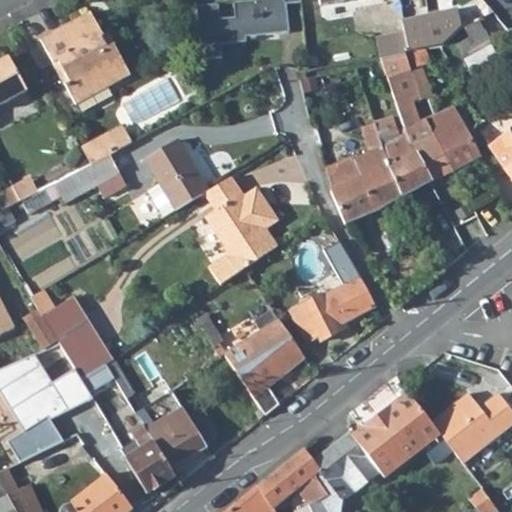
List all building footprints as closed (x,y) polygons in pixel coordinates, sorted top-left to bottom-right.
[(218,5),(197,7),(202,60),(222,58),(221,45),(246,42),(246,38),(289,33),(286,5),(301,3),(300,0),(261,0),(233,3),(234,18),(219,20),(218,5)] [(457,8),(403,21),(408,53),(425,49),(432,48),(439,47),(441,45),(461,27),(457,8)] [(64,28),(39,41),(53,65),(57,63),(69,85),(64,87),(75,107),(98,95),(96,90),(128,73),(114,47),(107,50),(102,40),(104,38),(92,16),(65,30),(64,28)] [(492,44),(479,22),(464,30),(468,38),(457,46),(462,59),(492,44)] [(377,38),(381,59),(405,54),(407,54),(404,33),(377,38)] [(102,40),(107,50),(114,47),(108,36),(104,38),(102,40)] [(425,49),(429,59),(434,57),(432,48),(425,49)] [(414,155),(415,154),(432,184),(453,173),(427,120),(422,122),(414,103),(419,101),(409,73),(409,69),(405,54),(381,59),(387,80),(406,134),(414,155)] [(0,106),(27,91),(8,57),(0,61),(0,106)] [(53,65),(64,87),(69,85),(57,63),(53,65)] [(432,95),(421,68),(409,73),(419,101),(432,95)] [(96,90),(98,95),(130,78),(128,73),(96,90)] [(454,108),(427,120),(453,173),(479,157),(454,108)] [(381,149),(389,168),(403,198),(430,185),(432,184),(415,154),(414,155),(406,134),(401,136),(394,117),(374,124),(381,149)] [(330,191),(345,225),(403,198),(389,168),(381,149),(374,124),(361,128),(369,154),(354,160),(353,158),(325,169),(331,191),(330,191)] [(511,129),(488,147),(504,170),(511,179),(511,129)] [(487,144),(492,141),(488,133),(483,136),(487,144)] [(91,144),(100,161),(109,156),(116,152),(107,136),(91,144)] [(207,193),(176,141),(145,160),(160,184),(176,211),(202,196),(207,193)] [(91,144),(82,149),(91,166),(100,161),(91,144)] [(109,156),(100,161),(91,166),(55,185),(64,203),(95,186),(119,173),(109,156)] [(95,186),(102,199),(126,186),(119,173),(95,186)] [(207,193),(202,196),(215,213),(240,196),(229,180),(207,193)] [(147,192),(164,220),(176,211),(160,184),(147,192)] [(8,192),(15,206),(20,204),(12,190),(8,192)] [(245,271),(277,249),(264,230),(276,222),(255,191),(243,200),(240,196),(215,213),(205,220),(227,252),(226,259),(209,270),(221,287),(245,271)] [(6,211),(15,206),(8,192),(0,196),(0,208),(2,213),(6,211)] [(2,213),(0,214),(0,230),(13,223),(6,211),(2,213)] [(375,307),(351,263),(336,270),(338,275),(345,286),(336,291),(323,298),(322,295),(289,312),(305,344),(319,337),(320,342),(340,332),(337,326),(344,323),(375,307)] [(336,291),(345,286),(338,275),(330,279),(336,291)] [(42,292),(30,299),(42,318),(54,311),(42,292)] [(42,318),(81,381),(106,366),(112,362),(72,299),(54,311),(42,318)] [(0,335),(14,329),(0,301),(0,335)] [(260,409),(264,415),(265,416),(279,405),(268,388),(305,359),(273,312),(254,324),(260,333),(225,355),(224,355),(225,357),(235,371),(260,409)] [(214,350),(224,343),(207,316),(197,322),(214,350)] [(337,326),(340,332),(347,329),(344,323),(337,326)] [(214,351),(219,359),(224,355),(225,355),(220,347),(214,351)] [(209,366),(218,382),(235,371),(225,357),(209,366)] [(106,366),(126,398),(133,393),(114,361),(112,362),(106,366)] [(144,410),(133,393),(126,398),(136,415),(144,410)] [(434,467),(453,453),(439,435),(430,424),(407,393),(350,437),(348,435),(313,462),(313,463),(320,473),(314,477),(328,497),(311,506),(299,511),(340,511),(341,503),(353,492),(354,493),(379,473),(383,479),(420,450),(434,467)] [(479,409),(468,394),(430,424),(439,435),(453,453),(463,467),(511,426),(511,413),(496,395),(479,409)] [(201,408),(187,416),(205,444),(218,436),(201,408)] [(187,416),(183,409),(169,417),(146,431),(169,470),(206,447),(205,444),(187,416)] [(264,415),(260,409),(255,413),(259,419),(264,415)] [(143,426),(146,431),(169,417),(166,412),(143,426)] [(104,419),(89,429),(107,460),(120,452),(123,450),(118,442),(104,419)] [(139,449),(124,459),(146,495),(174,478),(169,470),(146,431),(143,426),(130,434),(139,449)] [(120,452),(124,459),(139,449),(130,434),(118,442),(123,450),(120,452)] [(304,449),(258,487),(273,511),(274,511),(279,511),(281,510),(278,506),(298,491),(311,506),(328,497),(314,477),(320,473),(313,463),(313,462),(304,449)] [(6,472),(0,475),(0,484),(7,497),(14,511),(40,511),(28,488),(17,493),(6,472)] [(106,476),(70,502),(75,511),(131,511),(134,511),(106,476)] [(0,511),(14,511),(7,497),(0,484),(0,511)] [(258,487),(227,511),(274,511),(273,511),(258,487)] [(481,490),(468,499),(477,511),(495,511),(497,511),(481,490)]
